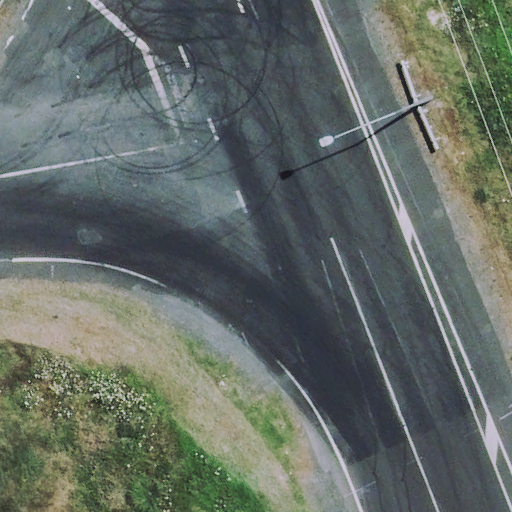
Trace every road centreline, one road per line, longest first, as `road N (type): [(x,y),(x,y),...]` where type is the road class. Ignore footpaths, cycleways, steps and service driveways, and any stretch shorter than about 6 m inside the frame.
road 1 (unclassified): [(436,511),(287,111)]
road 2 (unclassified): [(287,111),(193,143),(0,179)]
road 3 (unclassified): [(287,111),(239,0)]
